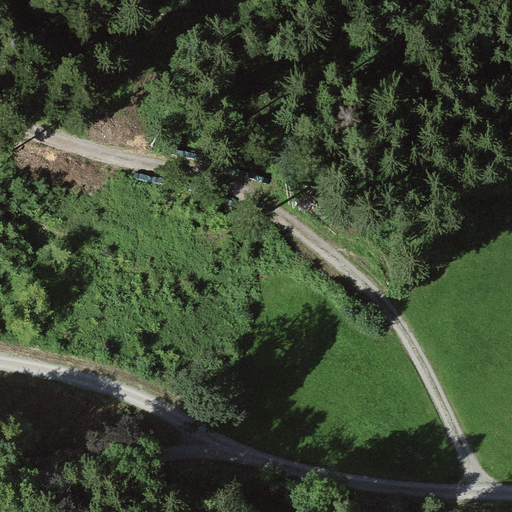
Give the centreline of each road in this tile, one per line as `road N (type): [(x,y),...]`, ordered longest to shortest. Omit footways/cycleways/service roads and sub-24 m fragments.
road 1 (track): [(252,199),(381,300),(413,344),(485,494)]
road 2 (track): [(511,494),(332,479),(173,432)]
road 3 (track): [(0,490),(173,432)]
road 4 (track): [(173,432),(0,382)]
